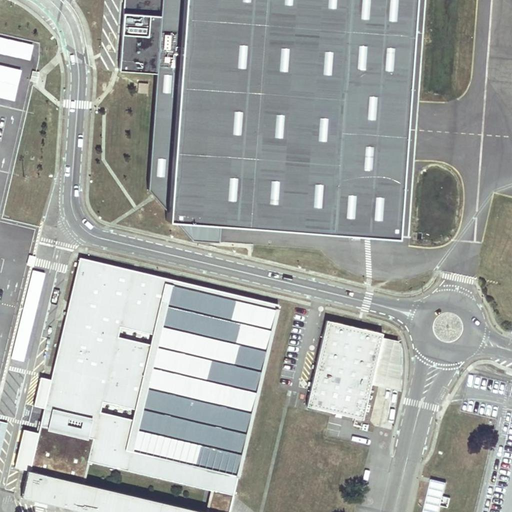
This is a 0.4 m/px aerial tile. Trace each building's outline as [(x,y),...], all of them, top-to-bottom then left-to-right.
[(121,0),(119,35),(145,38),(146,17),(158,18),(159,0),(121,0)] [(146,191),(160,208),(175,0),(159,0),(158,18),(154,74),(146,191)] [(407,0),(175,0),(160,208),(159,225),(179,226),(217,229),(368,241),(389,242),(407,0)] [(115,71),(154,74),(158,18),(146,17),(145,38),(119,35),(115,71)] [(2,35),(0,34),(0,51),(8,53),(6,64),(35,70),(40,43),(2,35)] [(215,244),(217,229),(179,226),(188,241),(215,244)] [(80,255),(23,497),(88,511),(232,511),(282,303),(80,255)] [(11,358),(25,362),(45,273),(32,270),(11,358)] [(381,336),(382,331),(326,318),(305,405),(360,418),(369,382),(401,390),(398,340),(381,336)] [(0,419),(0,461),(10,422),(0,419)] [(439,511),(444,481),(428,479),(424,511),(439,511)]
